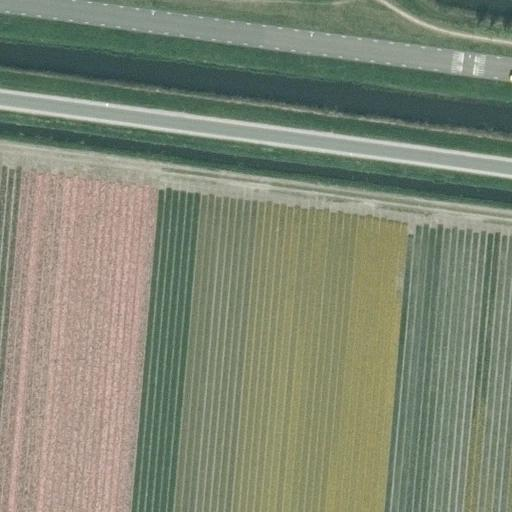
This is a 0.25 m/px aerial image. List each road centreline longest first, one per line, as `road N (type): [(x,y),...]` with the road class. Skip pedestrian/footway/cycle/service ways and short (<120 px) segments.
road 1 (unclassified): [(511,169),(0,100)]
road 2 (secondary): [(511,71),(0,2)]
